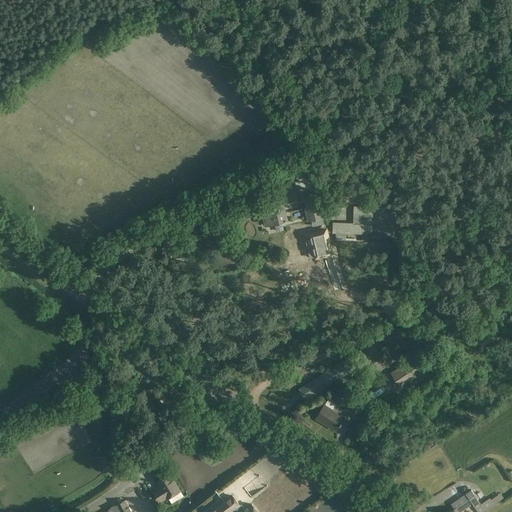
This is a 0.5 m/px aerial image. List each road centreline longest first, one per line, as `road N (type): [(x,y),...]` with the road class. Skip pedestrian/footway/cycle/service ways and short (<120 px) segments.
road 1 (track): [(77,292),(115,260),(331,139)]
road 2 (unclassified): [(222,387),(0,242)]
road 3 (track): [(372,345),(398,309),(403,265),(389,201),(331,139)]
road 4 (unclassified): [(413,511),(222,387)]
road 5 (residential): [(72,511),(140,466),(222,387)]
road 6 (track): [(331,139),(270,60),(246,0)]
road 7 (track): [(372,345),(511,301)]
road 8 (track): [(245,400),(372,345)]
road 9 (track): [(511,224),(389,201)]
